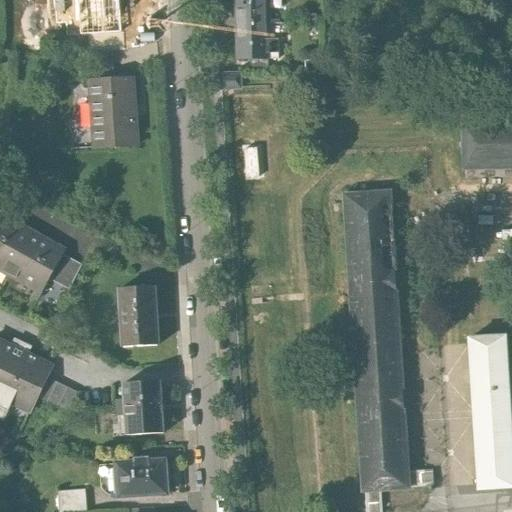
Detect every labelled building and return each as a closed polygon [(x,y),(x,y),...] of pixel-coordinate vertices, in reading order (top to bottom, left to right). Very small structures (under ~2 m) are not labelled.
[(128,0),(91,0),(92,24),(129,22),(128,0)] [(235,0),(236,25),(266,24),(265,0),(235,0)] [(266,24),(236,25),(237,59),(252,59),(269,59),(281,58),(280,39),(266,39),(266,24)] [(88,39),(90,81),(112,80),(110,37),(88,39)] [(240,74),(221,74),(221,90),(240,89),(240,74)] [(112,80),(90,81),(94,148),(134,146),(131,79),(112,80)] [(467,168),(511,166),(511,118),(465,120),(467,168)] [(2,219),(0,223),(0,272),(42,295),(50,281),(63,258),(65,254),(2,219)] [(81,268),(63,258),(50,281),(68,291),(81,268)] [(153,288),(120,290),(123,345),(156,344),(153,288)] [(511,441),(505,338),(467,341),(477,496),(511,493),(511,441)] [(53,369),(0,343),(0,420),(3,422),(10,407),(29,417),(38,400),(53,369)] [(79,382),(53,369),(38,400),(66,413),(79,382)] [(160,384),(124,385),(126,434),(162,432),(160,384)] [(165,463),(117,465),(118,500),(166,499),(165,463)] [(84,511),(83,490),(56,492),(57,511),(84,511)]
